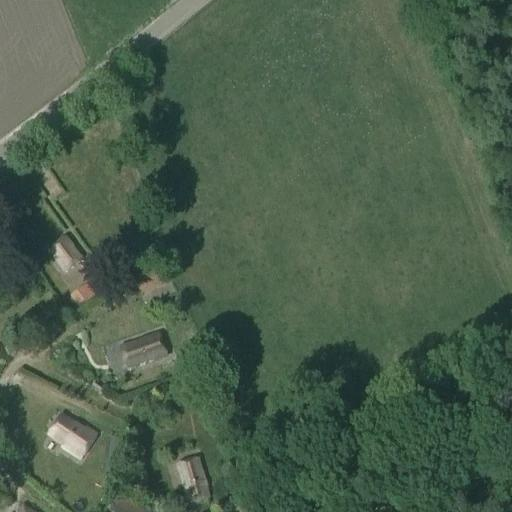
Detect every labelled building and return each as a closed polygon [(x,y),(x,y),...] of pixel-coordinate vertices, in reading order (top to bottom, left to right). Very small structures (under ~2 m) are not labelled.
[(66,237),(46,253),(64,275),(83,260),(66,237)] [(164,274),(134,286),(140,301),(159,294),(170,289),(164,274)] [(93,297),(86,287),(71,298),(78,308),(93,297)] [(158,334),(118,348),(126,371),(153,362),(153,364),(167,359),(158,334)] [(83,430),(62,416),(47,438),(61,447),(60,449),(81,463),(99,436),(85,427),(83,430)] [(107,439),(105,452),(121,455),(123,441),(107,439)] [(139,444),(128,444),(127,457),(138,457),(139,444)] [(199,459),(175,465),(186,507),(210,500),(199,459)] [(117,480),(119,466),(103,464),(101,478),(117,480)] [(126,511),(131,505),(117,495),(106,511),(107,511),(126,511)]
